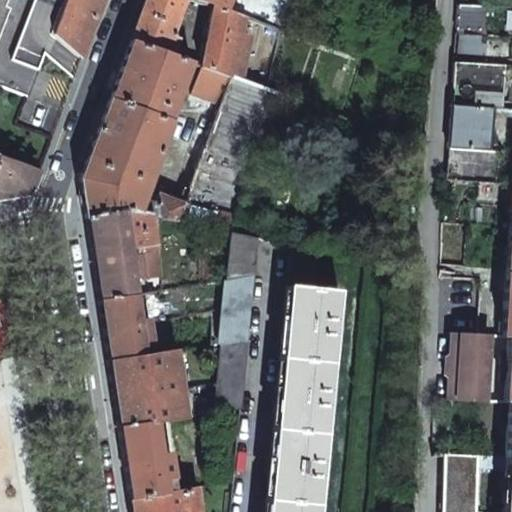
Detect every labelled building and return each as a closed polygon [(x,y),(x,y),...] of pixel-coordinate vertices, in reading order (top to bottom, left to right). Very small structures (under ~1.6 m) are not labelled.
[(33,0),(11,59),(37,69),(43,52),(74,77),(81,59),(50,34),(53,27),(63,0),(33,0)] [(65,0),(58,26),(84,49),(99,7),(102,0),(65,0)] [(144,0),(139,13),(129,41),(169,55),(175,38),(169,35),(183,0),(144,0)] [(194,0),(212,6),(224,10),(227,0),(194,0)] [(227,0),(224,10),(236,15),(241,0),(227,0)] [(241,0),(236,15),(243,17),(281,31),(291,0),(241,0)] [(212,6),(200,67),(224,75),(230,77),(239,80),(246,47),(237,45),(240,33),(233,32),(234,25),(241,27),(243,17),(236,15),(224,10),(212,6)] [(457,6),(455,28),(486,30),(487,7),(457,6)] [(248,35),(240,33),(237,45),(246,47),(248,35)] [(455,34),(453,59),(485,61),(486,41),(486,36),(455,34)] [(499,46),(498,60),(511,61),(511,57),(511,37),(486,36),(486,41),(491,41),(491,46),(499,46)] [(108,99),(169,121),(190,63),(169,55),(129,41),(108,99)] [(450,106),(493,108),(502,108),(505,66),(453,63),(450,106)] [(190,94),(221,104),(230,77),(224,75),(200,67),(190,94)] [(221,104),(183,204),(185,205),(239,216),(243,204),(283,96),(230,77),(221,104)] [(108,99),(78,179),(85,218),(121,212),(137,212),(169,121),(108,99)] [(446,148),(489,151),(493,108),(450,106),(446,148)] [(489,151),(446,148),(444,180),(496,183),(500,151),(489,151)] [(0,156),(0,199),(31,195),(40,170),(0,156)] [(151,216),(201,226),(217,230),(229,233),(233,233),(239,216),(185,205),(183,204),(158,195),(151,216)] [(121,212),(85,218),(91,259),(98,301),(133,295),(144,293),(141,279),(137,251),(154,249),(149,215),(137,212),(121,212)] [(217,230),(216,242),(228,244),(229,233),(217,230)] [(228,244),(225,280),(253,275),(256,238),(233,233),(229,233),(228,244)] [(289,246),(285,286),(314,289),(319,254),(289,246)] [(158,276),(154,249),(137,251),(141,279),(158,276)] [(511,273),(505,273),(501,336),(509,337),(511,336),(511,273)] [(225,280),(219,344),(246,340),(253,275),(225,280)] [(317,511),(338,291),(314,289),(285,286),(283,316),(276,387),(269,461),(264,511),(317,511)] [(102,331),(107,361),(142,356),(141,348),(151,346),(147,318),(137,320),(133,295),(98,301),(102,331)] [(450,334),(445,400),(484,401),(488,336),(453,334),(450,334)] [(219,344),(212,414),(240,409),(246,340),(219,344)] [(112,395),(117,428),(154,422),(185,418),(175,351),(142,356),(107,361),(112,395)] [(24,406),(41,404),(38,380),(21,382),(23,400),(24,406)] [(122,463),(128,499),(165,493),(163,481),(172,479),(168,452),(159,453),(154,422),(117,428),(122,463)] [(442,454),(440,511),(474,511),(476,456),(442,454)] [(511,511),(511,457),(505,457),(502,511),(511,511)] [(129,511),(199,511),(196,488),(165,493),(128,499),(129,511)]
